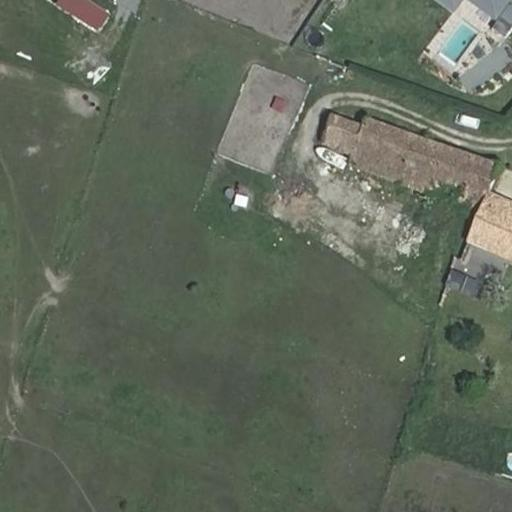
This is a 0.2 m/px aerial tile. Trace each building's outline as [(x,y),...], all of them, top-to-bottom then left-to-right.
[(101,31),(112,12),(93,0),(60,0),(58,5),(101,31)] [(511,0),(440,0),(458,12),(466,0),(473,0),(511,27),(511,0)] [(490,195),(500,167),(370,121),(367,129),(337,118),(328,145),(357,156),(353,165),(432,195),(431,198),(481,217),(490,195)] [(511,258),(511,204),(490,195),(481,217),(471,241),(511,258)] [(423,261),(441,269),(445,259),(427,251),(423,261)] [(454,269),(448,287),(478,297),(484,280),(454,269)]
